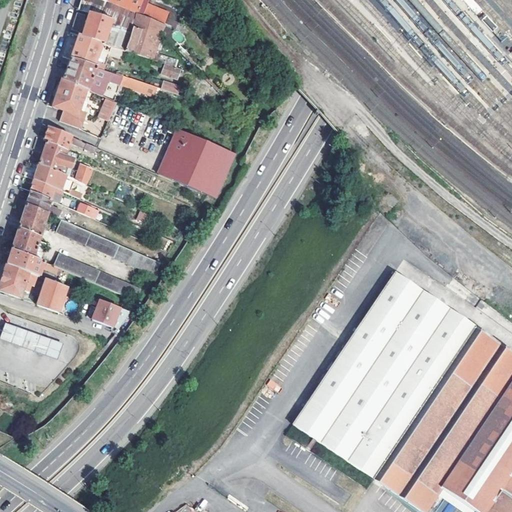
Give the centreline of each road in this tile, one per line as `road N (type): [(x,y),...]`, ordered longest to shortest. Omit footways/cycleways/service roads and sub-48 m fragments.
road 1 (trunk): [(33,511),(117,433),(169,367),(397,0)]
road 2 (trunk): [(364,0),(149,355),(103,412),(0,510)]
road 3 (secondary): [(0,184),(58,0)]
